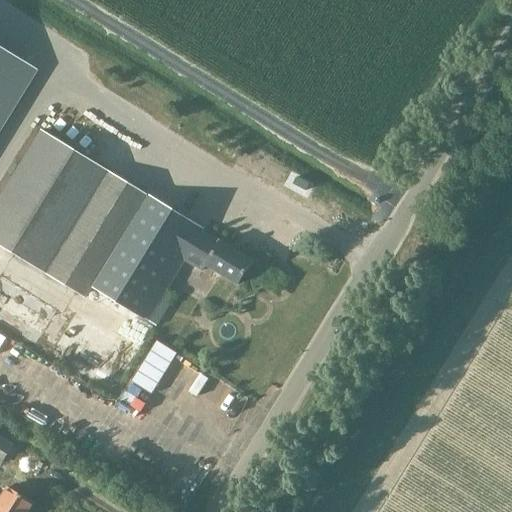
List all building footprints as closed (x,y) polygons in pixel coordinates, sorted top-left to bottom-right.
[(0,117),(31,66),(0,47),(0,117)] [(218,242),(201,232),(203,230),(117,176),(118,175),(40,128),(0,194),(0,246),(85,298),(50,356),(112,394),(154,325),(147,321),(184,260),(201,270),(204,265),(237,285),(251,262),(219,242),(218,242)] [(0,334),(32,354),(46,331),(0,302),(0,334)] [(0,436),(0,463),(12,444),(0,436)] [(0,511),(28,511),(34,503),(8,488),(1,499),(0,498),(0,511)]
